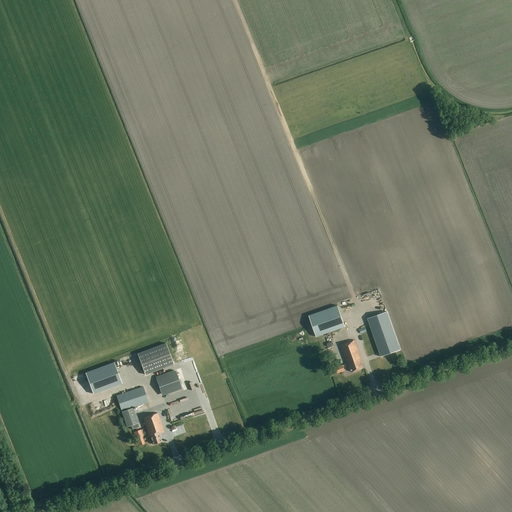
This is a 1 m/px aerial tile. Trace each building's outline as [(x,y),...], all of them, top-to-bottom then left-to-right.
[(379,302),(384,299),(380,294),(375,297),(379,302)] [(369,298),(367,300),(365,298),(362,300),(363,302),(361,303),(367,310),(374,305),(369,298)] [(346,313),(354,310),(351,303),(344,306),(346,313)] [(309,315),(316,337),(345,326),(338,305),(309,315)] [(400,350),(387,312),(367,318),(380,357),(400,350)] [(350,368),(352,372),(363,368),(361,363),(363,362),(355,340),(340,345),(349,369),(350,368)] [(166,343),(137,353),(145,374),(173,363),(166,343)] [(114,362),(85,373),(93,394),(122,383),(114,362)] [(157,379),(162,393),(182,386),(176,372),(157,379)] [(119,403),(121,411),(148,402),(143,386),(116,396),(119,403)] [(138,423),(133,408),(121,412),(127,427),(138,423)] [(157,412),(143,418),(149,437),(151,437),(153,444),(161,442),(158,434),(164,432),(157,412)] [(141,430),(134,432),(137,441),(143,439),(142,436),(143,436),(141,430)]
